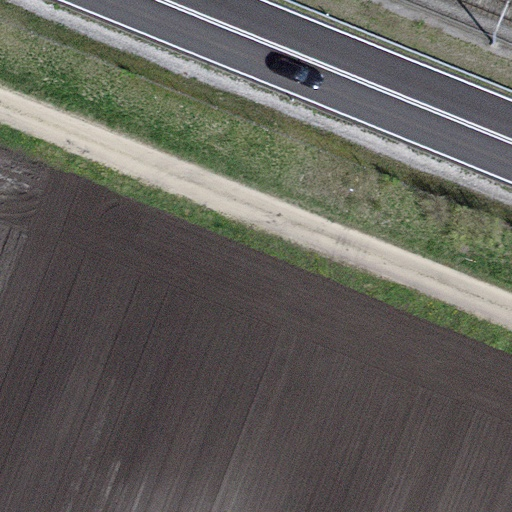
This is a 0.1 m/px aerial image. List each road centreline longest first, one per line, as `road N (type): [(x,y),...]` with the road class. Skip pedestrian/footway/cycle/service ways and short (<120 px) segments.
road 1 (track): [(0,104),(511,312)]
road 2 (trunk): [(511,141),(162,0)]
